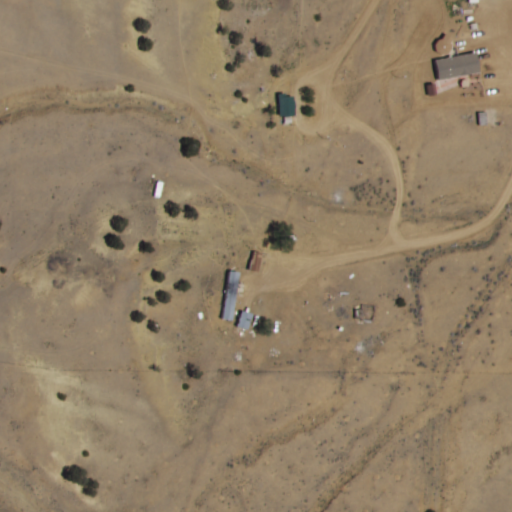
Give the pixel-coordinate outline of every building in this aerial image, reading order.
[(453,43),(444,34),(432,47),(442,56),(453,43)] [(278,98),(278,117),(292,117),(292,98),(278,98)] [(259,251),(250,251),(250,257),(242,257),(242,270),(259,270),(259,251)] [(231,320),(237,272),(226,271),(221,319),(231,320)] [(248,313),(238,312),(237,328),(247,329),(248,313)]
